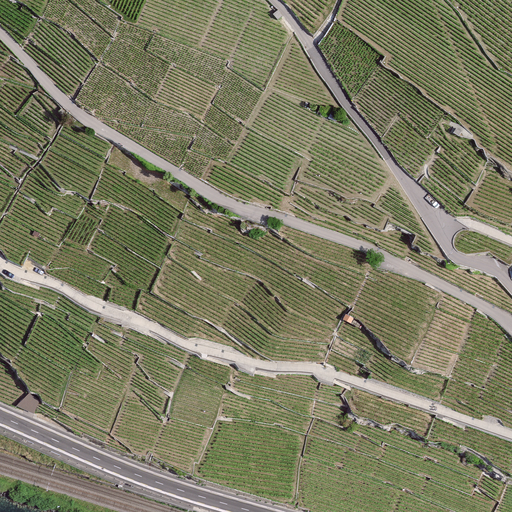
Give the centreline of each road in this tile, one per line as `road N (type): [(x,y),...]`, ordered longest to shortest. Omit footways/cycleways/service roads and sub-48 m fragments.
road 1 (unclassified): [(511,323),(386,253),(226,199),(78,109),(0,26)]
road 2 (track): [(511,436),(326,372),(192,347),(0,261)]
road 3 (unclassified): [(276,0),(436,228)]
road 4 (primary): [(0,416),(144,477),(254,511)]
